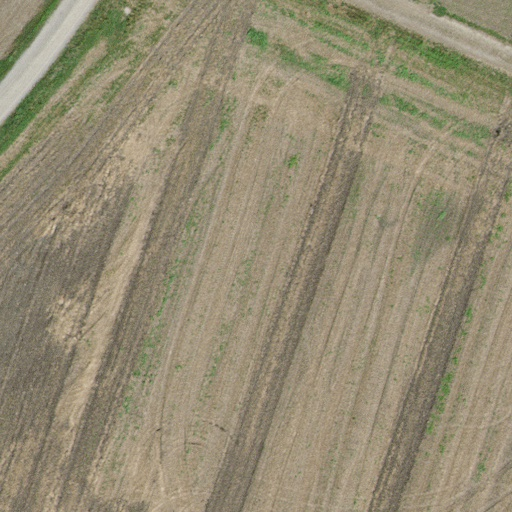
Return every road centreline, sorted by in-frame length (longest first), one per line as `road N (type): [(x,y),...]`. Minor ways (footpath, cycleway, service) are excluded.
road 1 (track): [(511,60),(375,0)]
road 2 (track): [(80,0),(0,107)]
